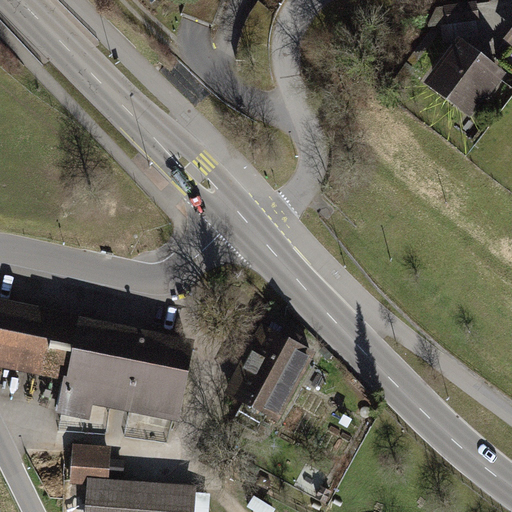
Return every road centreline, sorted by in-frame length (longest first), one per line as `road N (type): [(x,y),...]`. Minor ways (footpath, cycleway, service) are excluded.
road 1 (secondary): [(249,228),(454,441),(511,487)]
road 2 (secondary): [(20,0),(249,228)]
road 3 (residential): [(317,0),(289,44),(313,174),(301,192),(249,228)]
road 4 (residential): [(249,228),(159,281),(0,248)]
